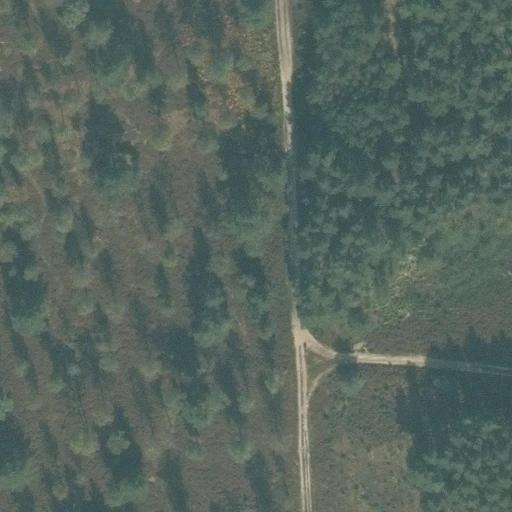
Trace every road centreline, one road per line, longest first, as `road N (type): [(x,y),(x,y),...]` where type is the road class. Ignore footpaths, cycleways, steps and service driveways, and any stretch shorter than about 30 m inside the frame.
road 1 (track): [(299,352),(278,0)]
road 2 (track): [(511,373),(299,352)]
road 3 (track): [(305,511),(299,352)]
